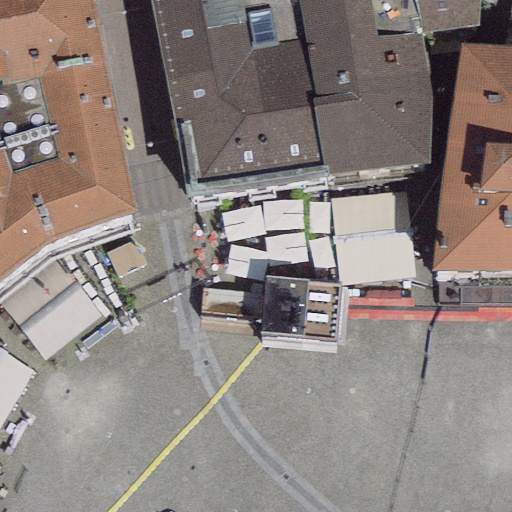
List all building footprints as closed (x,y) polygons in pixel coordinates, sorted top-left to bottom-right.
[(90,0),(0,0),(0,296),(48,259),(134,228),(90,0)] [(295,0),(148,0),(187,209),(323,190),(295,0)] [(295,0),(323,190),(428,178),(429,110),(421,47),(415,9),(408,10),(406,0),(295,0)] [(406,0),(408,10),(415,9),(421,47),(477,38),(479,0),(406,0)] [(511,60),(460,58),(443,176),(432,285),(511,284),(511,60)] [(343,201),(346,285),(412,282),(409,199),(343,201)]
